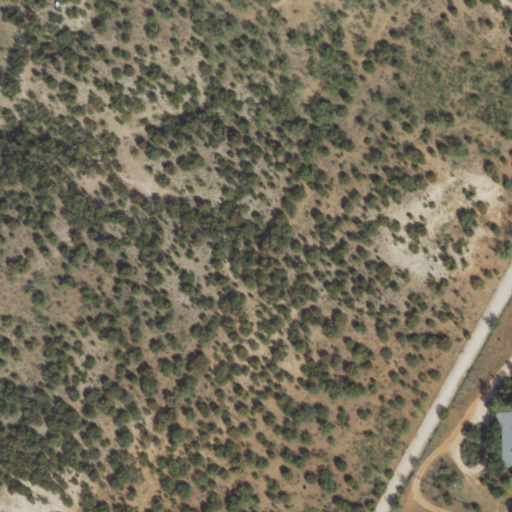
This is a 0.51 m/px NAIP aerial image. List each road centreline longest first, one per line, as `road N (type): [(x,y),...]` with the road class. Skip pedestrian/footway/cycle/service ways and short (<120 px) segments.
road 1 (residential): [(147,511),(331,198),(406,107),(461,7),(511,10)]
road 2 (residential): [(395,511),(511,309)]
